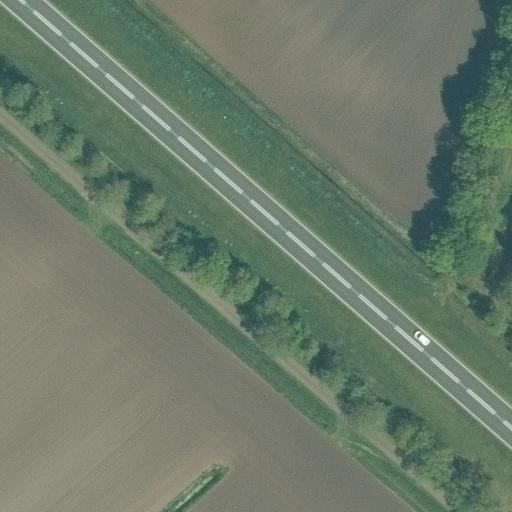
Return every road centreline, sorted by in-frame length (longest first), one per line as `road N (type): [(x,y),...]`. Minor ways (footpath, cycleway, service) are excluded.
road 1 (trunk): [(511,429),(19,0)]
road 2 (unclassified): [(459,511),(0,116)]
